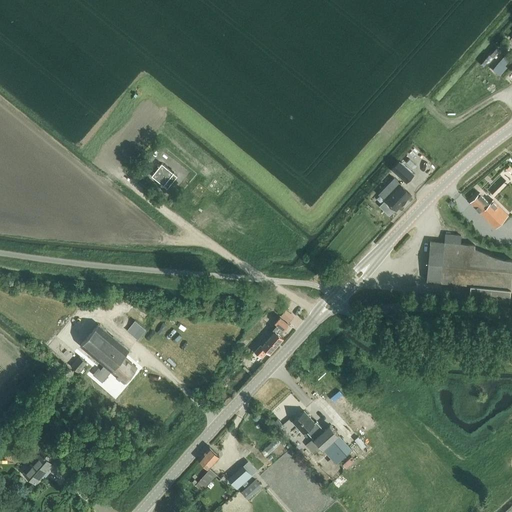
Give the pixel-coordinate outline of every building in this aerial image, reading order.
[(483,62),(481,65),(484,67),(486,64),(492,57),(494,59),(501,51),(497,48),(491,55),(490,55),(483,62)] [(511,57),(507,53),(493,69),(500,76),(511,61),(511,57)] [(407,182),(414,175),(399,161),(393,168),(407,182)] [(167,188),(177,176),(162,163),(152,176),(167,188)] [(411,194),(400,184),(386,199),(396,209),(402,204),(406,200),(411,194)] [(470,202),(496,227),(502,221),(508,215),(493,200),(490,203),(479,193),(470,202)] [(427,281),(441,282),(470,285),(469,298),(510,302),(511,273),(511,260),(503,259),(493,256),(474,248),(475,245),(460,243),(461,235),(445,234),(444,242),(430,241),(427,281)] [(286,309),(281,315),(289,322),(294,316),(286,309)] [(271,336),(263,346),(261,345),(254,352),(262,358),(268,352),(270,354),(284,339),(279,335),(283,330),(284,331),(289,325),(280,317),(275,323),(277,325),(273,330),(272,331),(270,330),(267,333),(271,336)] [(135,321),(127,330),(138,339),(146,329),(135,321)] [(125,382),(136,368),(123,357),(129,350),(98,324),(81,345),(105,365),(101,370),(98,368),(93,374),(102,382),(112,371),(125,382)] [(78,372),(87,362),(80,356),(71,366),(78,372)] [(306,431),(323,449),(336,464),(347,454),(333,440),(338,434),(330,425),(324,430),(316,421),(314,423),(303,411),(293,420),(304,432),(306,431)] [(278,418),(273,423),(277,428),(282,424),(278,418)] [(24,473),(35,483),(52,464),(49,460),(54,455),(44,446),(39,452),(40,454),(24,473)] [(209,451),(198,464),(208,472),(219,460),(209,451)] [(244,464),(227,482),(237,491),(253,472),(244,464)] [(210,471),(195,488),(201,494),(217,477),(210,471)] [(262,488),(254,479),(239,494),(247,502),(262,488)]
